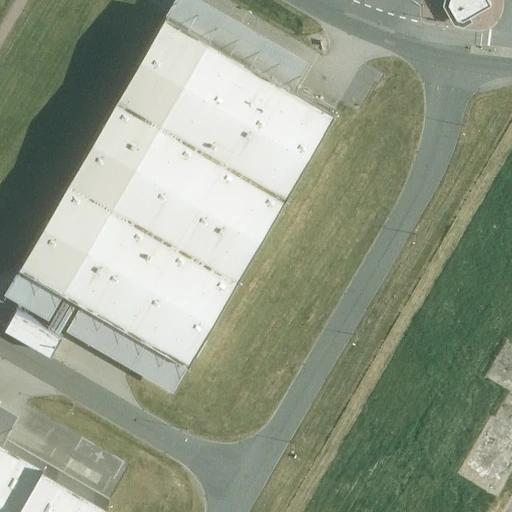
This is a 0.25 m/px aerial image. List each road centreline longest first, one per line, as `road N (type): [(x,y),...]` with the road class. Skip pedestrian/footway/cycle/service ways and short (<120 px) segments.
road 1 (residential): [(250,485),(427,179),(444,131),(451,58)]
road 2 (residential): [(0,342),(250,485)]
